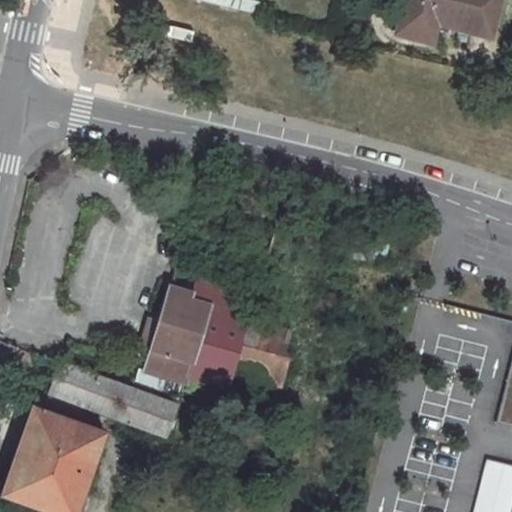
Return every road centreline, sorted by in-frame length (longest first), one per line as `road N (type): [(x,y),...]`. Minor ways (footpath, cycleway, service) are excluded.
road 1 (residential): [(11,104),(225,139),(424,189),(511,224)]
road 2 (unknown): [(458,202),(423,329),(488,351),(471,441)]
road 3 (unknown): [(0,327),(63,332),(99,321),(138,246)]
road 4 (unknown): [(236,0),(298,19),(340,21),(354,0)]
